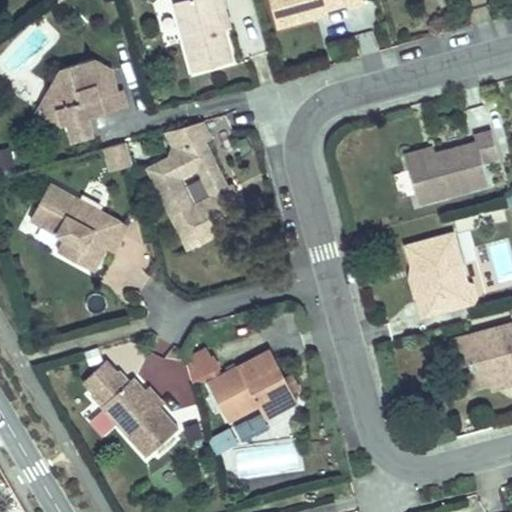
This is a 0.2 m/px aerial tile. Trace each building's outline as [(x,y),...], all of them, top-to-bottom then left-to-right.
[(232,58),(224,30),(218,9),(228,7),(225,0),(179,0),(198,68),(232,58)] [(274,0),(281,23),(316,13),(314,7),(328,3),(338,0),(347,0),(349,5),(362,0),(274,0)] [(314,7),(316,13),(330,9),(328,3),(314,7)] [(218,9),(224,30),(233,27),(228,7),(218,9)] [(64,61),(54,78),(65,119),(71,118),(76,135),(94,129),(90,115),(102,111),(97,93),(107,90),(104,79),(114,76),(110,62),(91,53),(64,61)] [(117,87),(114,76),(104,79),(107,90),(117,87)] [(65,119),(54,78),(38,104),(64,120),(65,119)] [(97,93),(102,111),(130,102),(125,85),(117,87),(107,90),(97,93)] [(220,186),(226,182),(200,134),(208,130),(200,115),(166,124),(172,136),(176,134),(182,144),(177,146),(148,161),(173,211),(184,205),(199,233),(240,212),(235,203),(230,192),(225,194),(220,186)] [(438,146),(406,156),(417,198),(488,177),(481,156),(500,151),(492,123),(473,129),(476,136),(438,146)] [(176,134),(172,136),(177,146),(182,144),(176,134)] [(403,148),(406,156),(438,146),(436,138),(403,148)] [(110,170),(134,164),(128,140),(104,145),(110,170)] [(12,147),(0,148),(0,170),(14,169),(12,147)] [(53,198),(41,217),(59,226),(63,220),(70,224),(66,231),(60,240),(96,260),(107,241),(115,246),(123,232),(98,217),(105,205),(52,176),(42,193),(53,198)] [(234,179),(226,182),(220,186),(225,194),(230,192),(235,203),(245,198),(234,179)] [(31,211),(41,217),(53,198),(42,193),(31,211)] [(98,217),(123,232),(130,219),(105,205),(98,217)] [(184,205),(173,211),(188,239),(199,233),(184,205)] [(409,241),(417,271),(423,270),(429,290),(421,293),(426,310),(469,299),(468,294),(465,283),(450,229),(409,241)] [(423,270),(417,271),(412,273),(417,294),(421,293),(429,290),(423,270)] [(472,281),(465,283),(468,294),(475,292),(472,281)] [(477,361),(465,365),(470,385),(493,379),(511,373),(511,317),(468,329),(477,361)] [(457,332),(465,365),(477,361),(468,329),(457,332)] [(272,339),(212,372),(231,409),(258,394),(265,408),(299,389),(272,339)] [(204,350),(187,354),(191,371),(208,366),(204,350)] [(105,354),(80,378),(91,390),(116,366),(105,354)] [(116,366),(91,390),(150,450),(180,421),(131,370),(127,374),(118,364),(116,366)] [(511,373),(493,379),(494,385),(511,380),(511,373)] [(511,388),(503,391),(509,409),(511,408),(511,388)] [(223,453),(267,423),(257,409),(214,439),(223,453)] [(233,447),(236,478),(299,473),(297,441),(233,447)]
